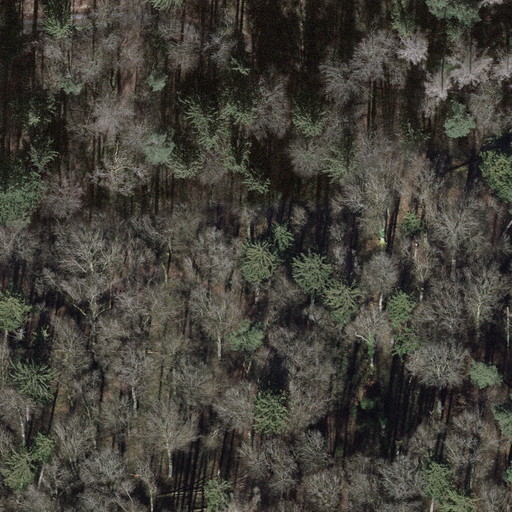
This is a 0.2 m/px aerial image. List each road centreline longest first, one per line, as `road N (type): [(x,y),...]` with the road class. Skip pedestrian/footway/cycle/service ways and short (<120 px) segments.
road 1 (track): [(136,12),(321,67),(511,99)]
road 2 (track): [(0,25),(136,12)]
